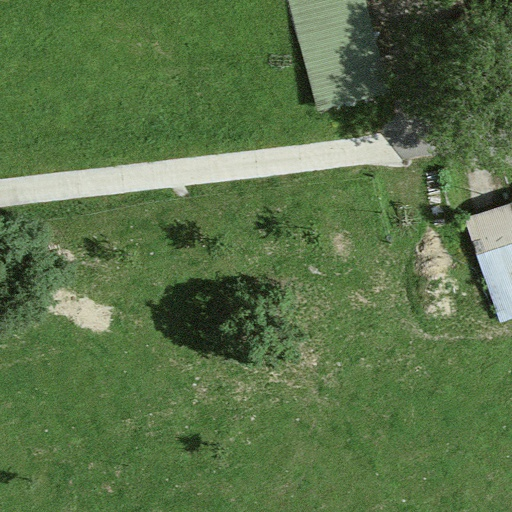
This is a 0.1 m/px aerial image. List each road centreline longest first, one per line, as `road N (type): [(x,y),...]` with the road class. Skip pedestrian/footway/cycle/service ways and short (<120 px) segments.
road 1 (track): [(0,204),(498,156)]
road 2 (track): [(402,0),(456,160)]
